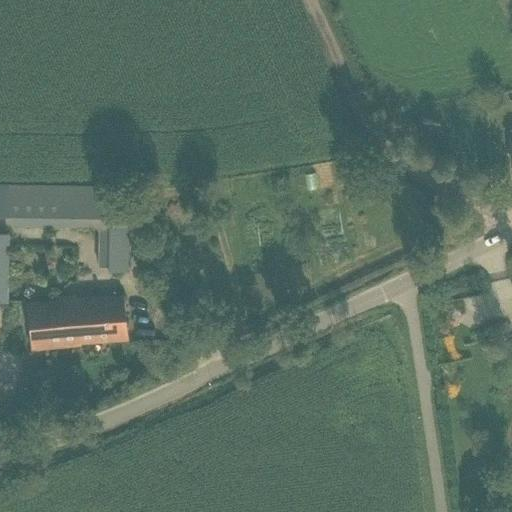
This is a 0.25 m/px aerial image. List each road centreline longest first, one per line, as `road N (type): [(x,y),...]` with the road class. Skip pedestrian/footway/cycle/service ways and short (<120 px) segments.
road 1 (residential): [(0,450),(136,403),(511,236)]
road 2 (track): [(511,218),(423,168),(367,111),(318,0)]
